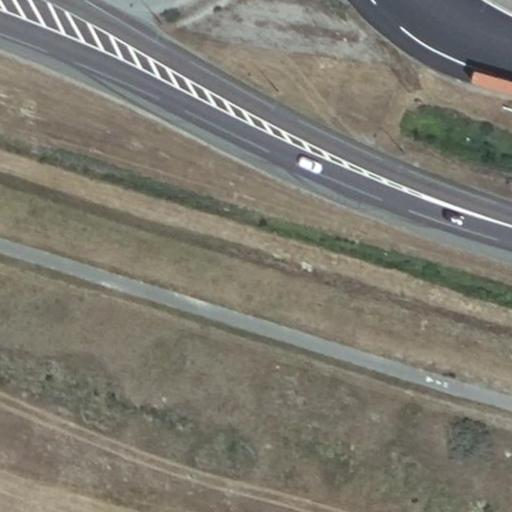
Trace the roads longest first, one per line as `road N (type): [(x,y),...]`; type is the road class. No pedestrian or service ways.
road 1 (tertiary): [(191,95),(364,181),(511,232)]
road 2 (tertiary): [(0,24),(191,95)]
road 3 (tertiary): [(191,95),(102,20),(56,0)]
